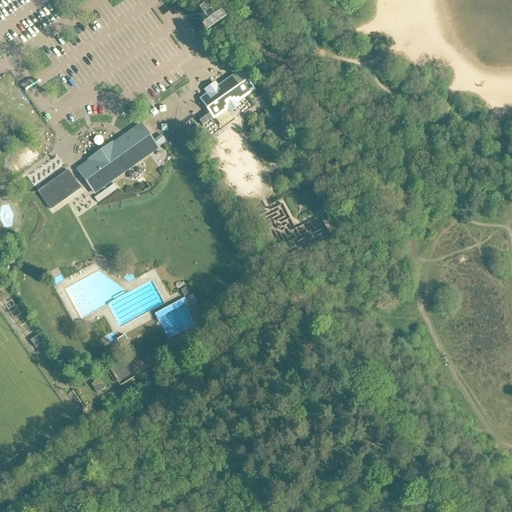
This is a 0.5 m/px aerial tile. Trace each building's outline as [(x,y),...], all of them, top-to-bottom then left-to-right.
[(187,33),(209,23),(204,14),(183,24),(187,33)] [(253,91),(241,73),(238,75),(218,88),(215,83),(203,92),(207,96),(201,101),(214,119),(225,111),(229,116),(241,107),(237,102),(253,91)] [(78,171),(94,194),(157,149),(152,142),(141,126),(78,171)] [(198,128),(190,133),(194,139),(202,134),(198,128)] [(160,136),(152,142),(157,149),(165,143),(160,136)] [(51,211),(81,189),(68,172),(68,171),(37,193),(51,211)] [(116,190),(112,185),(93,199),(96,204),(116,190)] [(318,220),(295,231),(283,205),(262,215),(272,236),(282,231),(286,239),(298,233),(299,234),(309,229),(310,232),(315,230),(316,233),(322,230),(318,220)] [(56,283),(66,280),(64,275),(54,278),(56,283)] [(184,298),(189,295),(186,289),(180,292),(184,298)] [(119,344),(127,340),(125,336),(117,340),(119,344)]
